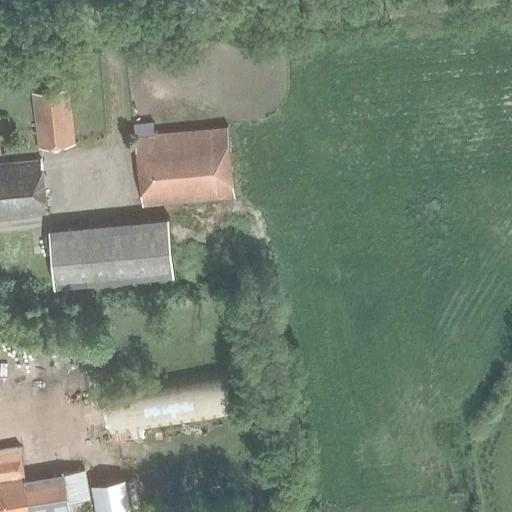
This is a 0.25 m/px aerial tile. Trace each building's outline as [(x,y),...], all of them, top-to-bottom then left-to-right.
[(67,92),(32,97),(39,148),(74,143),(67,92)] [(233,198),(226,128),(160,135),(159,126),(142,128),(150,206),(233,198)] [(0,220),(46,216),(41,163),(0,166),(0,220)] [(175,275),(170,219),(48,230),(53,286),(175,275)] [(0,347),(0,354),(24,353),(23,326),(0,327),(0,347)] [(226,374),(225,369),(106,389),(115,444),(142,440),(140,429),(235,413),(228,373),(226,374)] [(88,498),(84,471),(26,480),(19,448),(0,450),(0,511),(70,511),(68,501),(88,498)] [(125,481),(124,478),(91,484),(96,511),(131,511),(130,508),(140,506),(135,479),(125,481)]
